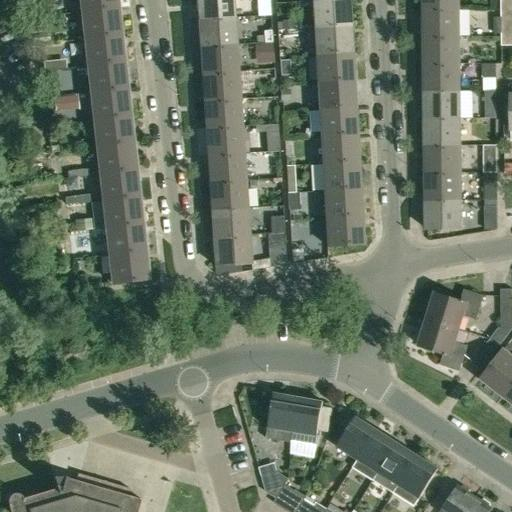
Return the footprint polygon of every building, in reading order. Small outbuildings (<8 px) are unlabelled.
[(73,13),(82,12),(118,7),(116,0),(80,0),(81,6),(72,7),(73,13)] [(196,0),(198,20),(234,18),(233,0),(196,0)] [(314,28),(350,26),(348,0),(334,0),(312,1),(314,28)] [(423,0),(423,11),(460,10),(459,0),(423,0)] [(511,0),(501,0),(502,10),(511,9),(511,0)] [(85,39),(121,34),(118,7),(82,12),(85,39)] [(511,9),(502,10),(502,22),(511,21),(511,9)] [(424,38),(460,37),(460,10),(423,11),(424,38)] [(493,34),(496,34),(502,34),(501,17),(499,17),(496,17),(493,17),(493,34)] [(200,47),(236,45),(234,18),(198,20),(200,47)] [(282,22),(282,30),(286,30),(295,29),(294,20),(282,20),(282,22)] [(511,21),(502,22),(502,34),(511,33),(511,21)] [(316,56),(352,53),(350,26),(314,28),(316,56)] [(263,30),(264,43),(272,42),(271,30),(263,30)] [(511,33),(502,34),(502,46),(511,45),(511,33)] [(88,66),(124,61),(121,34),(85,39),(88,66)] [(424,65),(461,65),(460,37),(424,38),(424,65)] [(270,63),(273,63),(272,49),(272,43),(256,44),(253,45),(255,64),(270,63)] [(202,74),(238,72),(236,45),(200,47),(202,74)] [(317,83),(354,81),(352,53),(316,56),(317,83)] [(289,59),(279,60),(280,76),(290,75),(289,59)] [(91,93),(127,89),(124,61),(88,66),(91,93)] [(424,92),(461,92),(461,65),(424,65),(424,92)] [(495,65),(481,65),(481,79),(495,79),(495,65)] [(204,102),(240,99),(238,72),(202,74),(204,102)] [(319,110),(355,108),(354,81),(317,83),(319,110)] [(94,120),(130,116),(127,89),(91,93),(94,120)] [(291,101),(290,90),(280,90),(280,92),(280,101),(285,101),(291,101)] [(486,119),(497,118),(496,90),(485,90),(486,119)] [(425,119),(462,119),(461,92),(424,92),(425,119)] [(55,112),(63,111),(61,97),(53,98),(55,112)] [(205,129),(242,126),(240,99),(204,102),(205,129)] [(320,137),(357,135),(355,108),(319,110),(320,137)] [(97,147),(133,143),(130,116),(94,120),(97,147)] [(425,147),(462,146),(462,119),(425,119),(425,147)] [(207,156),(244,153),(242,126),(205,129),(207,156)] [(322,164),(359,162),(357,135),(320,137),(322,164)] [(100,175),(136,170),(133,143),(97,147),(100,175)] [(495,173),(497,173),(497,145),(486,145),(484,145),(484,173),(495,173)] [(425,174),(462,173),(462,146),(425,147),(425,174)] [(209,183),(246,180),(244,153),(207,156),(209,183)] [(324,191),(360,189),(359,162),(322,164),(324,191)] [(103,202),(140,197),(136,170),(100,175),(103,202)] [(426,201),(463,201),(462,173),(425,174),(426,201)] [(211,210),(247,208),(246,180),(209,183),(211,210)] [(325,218),(362,216),(360,189),(324,191),(325,218)] [(299,207),(298,193),(287,194),(288,207),(299,207)] [(106,229),(143,224),(140,197),(103,202),(106,229)] [(463,201),(426,201),(426,229),(463,228),(463,201)] [(213,237),(249,235),(247,208),(211,210),(213,237)] [(362,216),(325,218),(327,246),(363,244),(362,216)] [(109,256),(146,251),(143,224),(106,229),(109,256)] [(268,236),(270,259),(286,258),(284,234),(268,236)] [(249,235),(213,237),(215,265),(251,263),(249,235)] [(146,251),(109,256),(112,283),(149,279),(146,251)] [(511,327),(511,289),(501,290),(502,329),(511,327)] [(427,320),(458,329),(463,315),(476,319),(483,296),(464,290),(461,301),(436,293),(427,320)] [(454,342),(458,329),(427,320),(419,345),(444,353),(441,365),(459,371),(467,346),(454,342)] [(490,339),(472,362),(482,369),(499,346),(490,339)] [(503,396),(511,384),(511,355),(504,349),(481,379),(503,396)] [(511,402),(511,384),(503,396),(511,402)] [(291,442),(298,397),(274,392),(266,438),(291,442)] [(316,443),(317,436),(318,430),(322,407),(323,401),(298,397),(291,442),(292,443),(293,439),(316,443)] [(333,409),(322,407),(318,430),(322,430),(329,432),(333,409)] [(358,460),(377,429),(356,416),(337,446),(358,460)] [(373,480),(397,442),(377,429),(358,460),(353,467),(373,480)] [(394,493),(417,455),(397,442),(373,480),(394,493)] [(415,506),(420,499),(439,468),(417,455),(394,493),(415,506)] [(285,485),(289,478),(279,472),(263,476),(267,492),(277,499),(285,485)] [(136,511),(140,499),(128,495),(130,489),(78,474),(76,481),(65,478),(65,477),(64,476),(54,477),(52,477),(55,489),(22,498),(22,497),(21,496),(20,494),(19,494),(17,493),(16,493),(14,493),(13,493),(12,494),(11,494),(10,495),(9,496),(8,497),(8,498),(7,499),(7,501),(7,502),(10,511),(136,511)] [(297,488),(295,491),(285,485),(277,499),(274,503),(289,511),(295,511),(307,496),(307,495),(297,488)] [(465,511),(476,497),(470,493),(470,490),(463,485),(460,487),(458,485),(440,511),(465,511)] [(325,511),(328,508),(307,495),(307,496),(295,511),(325,511)] [(489,511),(492,508),(490,507),(490,504),(484,499),(480,500),(476,497),(465,511),(489,511)]
